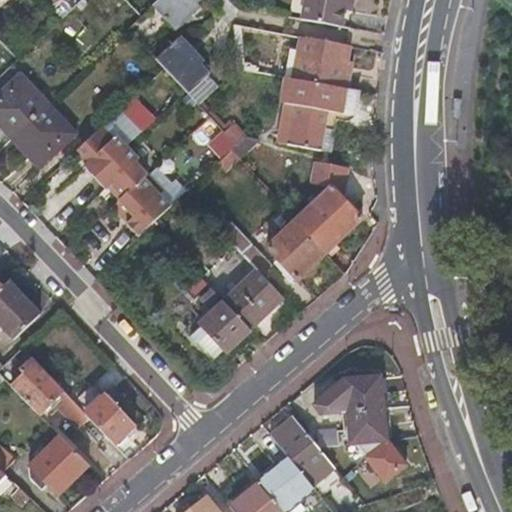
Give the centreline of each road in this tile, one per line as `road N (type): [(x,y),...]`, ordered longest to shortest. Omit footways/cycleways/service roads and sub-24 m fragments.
road 1 (residential): [(0,209),(206,440)]
road 2 (residential): [(428,265),(381,282),(206,440)]
road 3 (tertiary): [(428,265),(466,428),(499,511)]
road 4 (tertiary): [(417,0),(404,130),(419,228)]
road 5 (tertiary): [(419,228),(447,0)]
